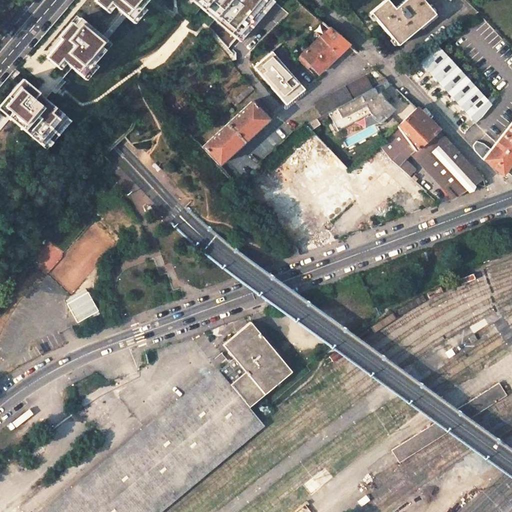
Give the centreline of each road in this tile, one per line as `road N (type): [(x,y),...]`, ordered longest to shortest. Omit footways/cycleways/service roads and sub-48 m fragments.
road 1 (primary): [(0,415),(76,360),(505,199)]
road 2 (trunk): [(0,407),(33,369),(128,198),(211,0)]
road 3 (trunk): [(174,0),(98,171),(0,351)]
road 4 (residential): [(318,0),(433,110),(505,199)]
